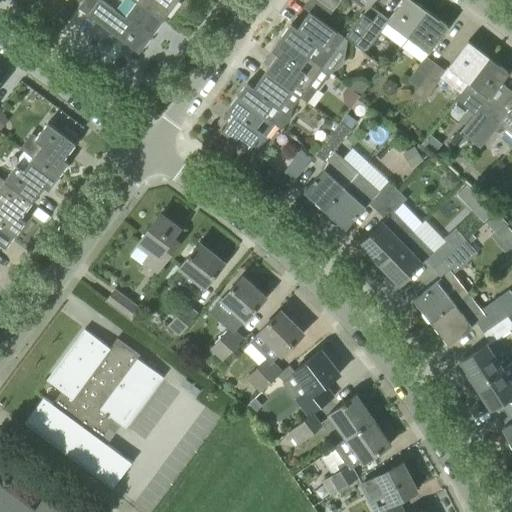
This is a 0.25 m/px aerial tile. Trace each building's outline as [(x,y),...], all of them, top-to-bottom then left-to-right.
[(164,21),(138,1),(137,2),(143,6),(131,21),(102,0),(84,0),(79,8),(140,53),(164,21)] [(138,0),(138,1),(164,21),(179,0),(138,0)] [(308,0),(304,7),(310,11),(325,22),(334,10),(319,0),(308,0)] [(409,37),(429,10),(414,0),(403,0),(389,20),(379,13),(373,21),(356,45),(366,52),(389,22),(409,37)] [(429,10),(409,37),(430,52),(450,26),(429,10)] [(282,36),(323,67),(345,37),(325,22),(310,11),(298,28),(292,23),(282,36)] [(345,37),(356,45),(373,21),(363,14),(345,37)] [(293,91),(301,96),(323,67),(282,36),(272,50),(278,55),(266,71),(293,91)] [(462,92),(469,82),(489,56),(469,40),(446,70),(436,63),(419,87),(412,96),(422,104),(442,77),(462,92)] [(419,87),(436,63),(426,56),(409,79),(419,87)] [(496,109),(486,101),(489,98),(490,98),(510,72),(489,56),(469,82),(462,92),(458,97),(477,112),(461,132),(471,140),(496,109)] [(248,82),(238,96),(265,116),(274,105),(279,109),(293,91),(266,71),(254,87),(248,82)] [(222,130),(249,150),(263,131),(268,135),(276,124),(265,116),(238,96),(228,109),(234,114),(222,130)] [(500,124),(507,130),(511,134),(511,108),(505,117),(496,109),(471,140),(481,148),(500,124)] [(48,122),(37,137),(31,133),(21,147),(33,157),(59,176),(69,163),(65,159),(76,143),(48,122)] [(325,210),(346,187),(359,173),(334,151),(351,129),(341,122),(316,155),(326,162),(322,166),(325,169),(305,191),(325,210)] [(49,190),(59,176),(33,157),(24,169),(17,164),(5,181),(33,201),(44,186),(49,190)] [(389,181),(379,191),(359,173),(346,187),(325,210),(346,229),(369,203),(378,211),(398,190),(389,181)] [(0,221),(16,234),(26,220),(22,217),(33,201),(5,181),(0,177),(0,221)] [(381,263),(403,242),(414,231),(395,211),(407,198),(398,190),(378,211),(386,219),(361,243),(381,263)] [(142,265),(145,261),(157,270),(179,241),(173,237),(180,227),(161,213),(139,242),(140,243),(130,256),(142,265)] [(6,247),(16,234),(0,221),(0,245),(1,244),(6,247)] [(434,268),(456,249),(466,240),(456,228),(444,239),(446,241),(434,252),(414,231),(403,242),(381,263),(401,283),(422,262),(425,259),(434,268)] [(432,322),(469,293),(454,274),(477,253),(466,240),(456,249),(434,268),(442,278),(414,299),(432,322)] [(200,242),(180,267),(169,281),(194,301),(225,262),(200,242)] [(243,275),(222,299),(235,310),(223,324),(229,329),(210,348),(223,360),(243,339),(235,332),(266,296),(243,275)] [(115,288),(105,301),(131,320),(141,308),(115,288)] [(484,333),(508,316),(511,312),(511,293),(509,290),(482,310),(469,293),(432,322),(449,344),(473,325),(476,322),(484,333)] [(198,314),(186,304),(168,325),(180,335),(198,314)] [(281,310),(260,332),(250,342),(267,358),(248,377),(262,391),(279,374),(283,370),(274,360),(281,353),(282,354),(304,332),(281,310)] [(511,328),(511,322),(508,316),(484,333),(491,343),(511,328)] [(25,423),(113,488),(132,462),(101,439),(115,419),(126,427),(163,377),(138,358),(141,355),(118,338),(111,348),(85,329),(47,379),(63,391),(53,403),(44,397),(25,423)] [(461,361),(477,385),(501,369),(502,368),(487,345),(461,361)] [(322,349),(294,371),(289,365),(283,370),(279,374),(284,381),(283,382),(310,415),(312,413),(334,397),(325,385),(340,373),(322,349)] [(511,361),(502,368),(501,369),(477,385),(492,408),(511,395),(511,361)] [(329,413),(347,438),(374,419),(357,394),(329,413)] [(322,426),(312,413),(310,415),(289,432),(299,444),(322,426)] [(337,466),(340,470),(324,480),(332,494),(357,478),(351,468),(362,460),(364,462),(391,443),(374,419),(347,438),(333,447),(344,462),(337,466)] [(511,422),(503,427),(511,445),(511,422)] [(403,462),(376,476),(362,484),(376,511),(402,511),(403,511),(397,500),(417,490),(403,462)] [(0,511),(67,511),(45,495),(35,508),(0,482),(0,511)]
